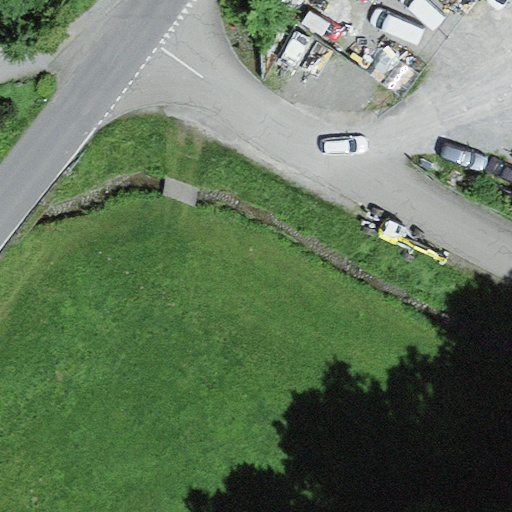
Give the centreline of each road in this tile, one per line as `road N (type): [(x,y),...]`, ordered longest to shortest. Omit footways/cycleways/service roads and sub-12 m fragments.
road 1 (unclassified): [(143,25),(399,178),(511,225)]
road 2 (secondary): [(143,25),(0,208)]
